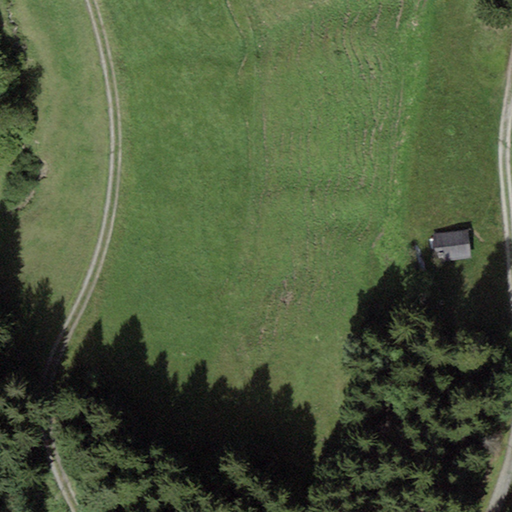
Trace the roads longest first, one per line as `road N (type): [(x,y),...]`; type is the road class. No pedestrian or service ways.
road 1 (track): [(78,0),(102,130),(96,232),(48,362),(43,442),(78,511)]
road 2 (track): [(511,239),(500,146),(511,61)]
